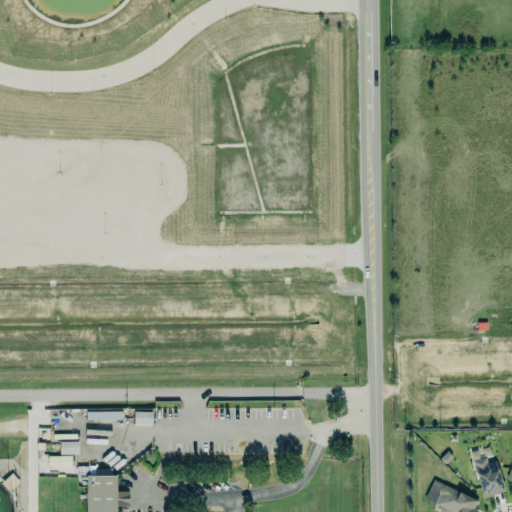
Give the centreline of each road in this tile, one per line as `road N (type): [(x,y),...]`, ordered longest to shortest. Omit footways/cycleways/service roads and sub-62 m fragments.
road 1 (secondary): [(374,511),(363,0)]
road 2 (track): [(371,389),(440,386),(472,368),(511,367)]
